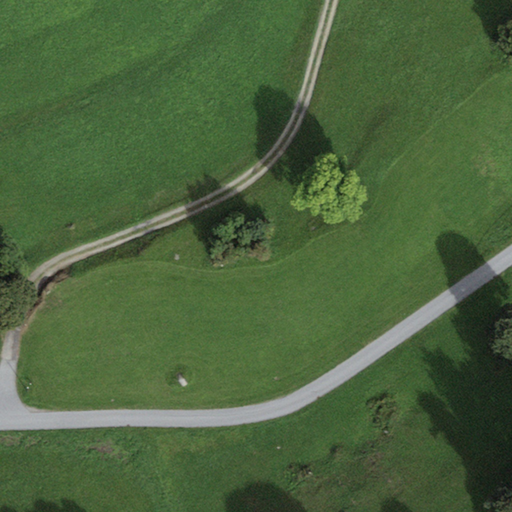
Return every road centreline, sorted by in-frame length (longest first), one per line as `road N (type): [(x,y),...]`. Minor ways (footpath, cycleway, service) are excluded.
road 1 (track): [(1,419),(15,327),(47,267),(233,190),(271,160),(293,129),(332,0)]
road 2 (residential): [(511,254),(331,382),(280,407),(201,418),(0,420)]
